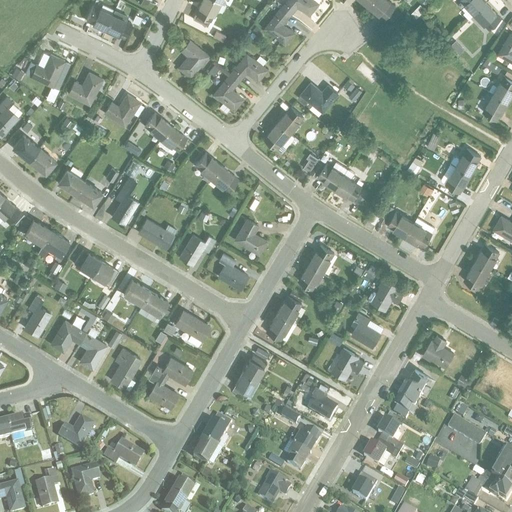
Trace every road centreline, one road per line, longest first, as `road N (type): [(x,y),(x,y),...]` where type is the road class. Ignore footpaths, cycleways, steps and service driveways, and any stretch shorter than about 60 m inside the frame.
road 1 (residential): [(0,158),(43,197),(245,319)]
road 2 (residential): [(426,298),(300,511)]
road 3 (residential): [(233,142),(316,42),(345,30)]
road 4 (residential): [(435,281),(511,148)]
road 5 (residential): [(435,281),(313,206)]
road 6 (residential): [(245,319),(177,440)]
road 7 (residential): [(313,206),(245,319)]
road 8 (residential): [(177,440),(69,380)]
road 9 (residential): [(233,142),(138,65)]
